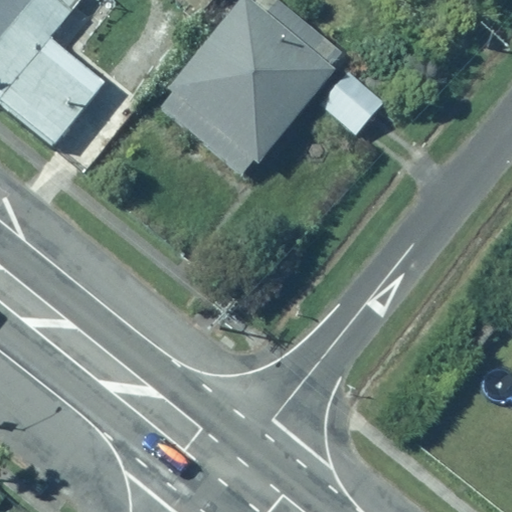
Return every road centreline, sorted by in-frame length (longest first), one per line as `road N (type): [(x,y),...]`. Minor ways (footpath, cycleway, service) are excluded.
road 1 (residential): [(511,117),(228,468)]
road 2 (trunk): [(0,288),(228,468)]
